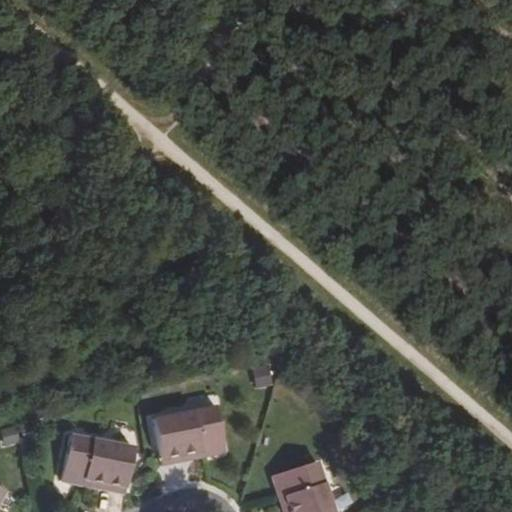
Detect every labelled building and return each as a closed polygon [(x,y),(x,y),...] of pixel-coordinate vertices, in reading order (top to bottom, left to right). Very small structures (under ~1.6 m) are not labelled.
[(198,456),(199,463),(222,458),(214,414),(151,426),(158,463),(198,456)] [(61,486),(84,490),(85,485),(125,493),(133,453),(68,441),(61,486)] [(198,456),(158,463),(159,470),(199,463),(198,456)] [(272,483),(279,504),(284,501),(287,511),(329,511),(315,469),(272,483)] [(123,498),(125,493),(85,485),(84,490),(123,498)]
